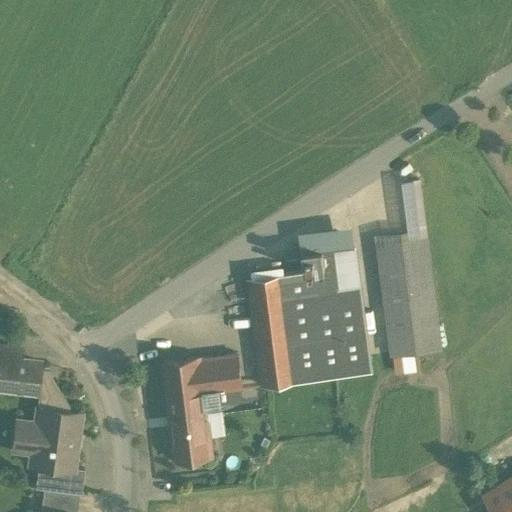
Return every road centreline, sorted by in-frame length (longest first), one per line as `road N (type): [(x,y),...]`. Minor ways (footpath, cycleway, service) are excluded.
road 1 (residential): [(95,351),(464,93)]
road 2 (residential): [(95,351),(118,412),(122,511)]
road 3 (unclassified): [(0,264),(95,351)]
